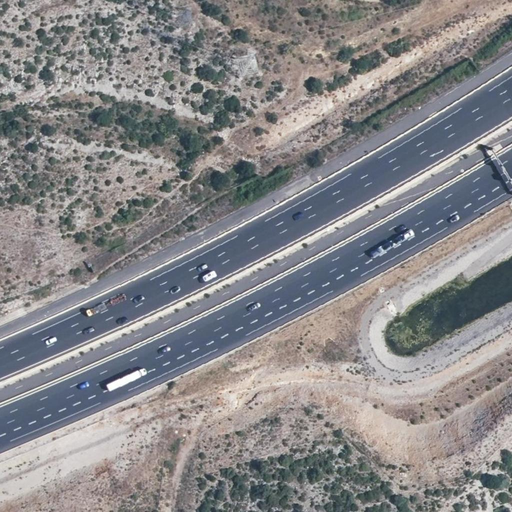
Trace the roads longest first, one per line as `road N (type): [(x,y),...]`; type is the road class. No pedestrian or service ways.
road 1 (motorway): [(511,95),(253,243),(0,362)]
road 2 (motorway): [(0,425),(218,329),(511,168)]
road 3 (track): [(171,511),(195,432),(231,412),(254,386),(363,381)]
